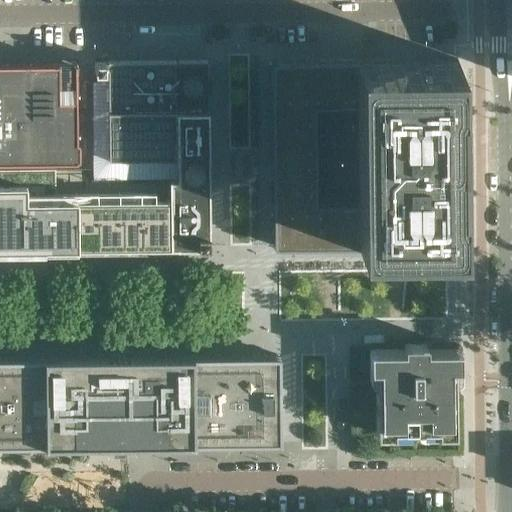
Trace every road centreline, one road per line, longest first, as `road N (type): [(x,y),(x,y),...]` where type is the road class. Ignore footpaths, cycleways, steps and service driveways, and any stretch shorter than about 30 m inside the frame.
road 1 (residential): [(0,16),(511,12)]
road 2 (residential): [(153,511),(154,482),(511,482)]
